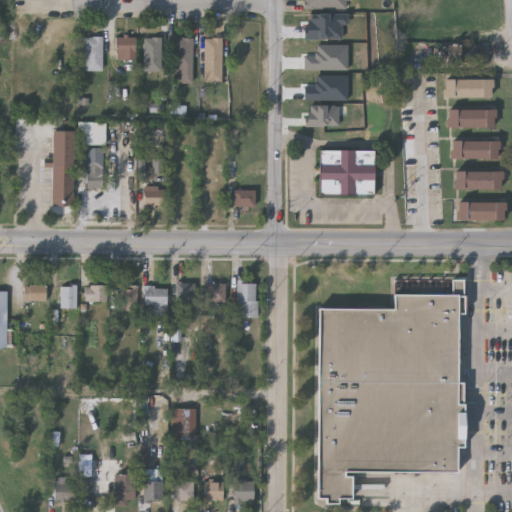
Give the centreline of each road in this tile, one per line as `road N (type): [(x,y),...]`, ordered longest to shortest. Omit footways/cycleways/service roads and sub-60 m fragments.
road 1 (tertiary): [(0,242),(511,244)]
road 2 (residential): [(274,511),(274,0)]
road 3 (residential): [(274,8),(29,10)]
